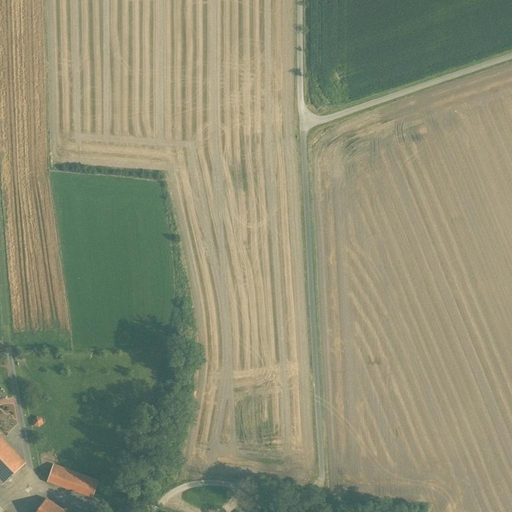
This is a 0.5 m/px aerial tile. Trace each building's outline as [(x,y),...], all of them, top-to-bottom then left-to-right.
[(41,419),(36,417),(32,420),(33,425),(38,427),(42,424),(41,419)] [(25,463),(0,437),(0,482),(2,484),(1,485),(25,463)] [(66,471),(52,466),(47,481),(61,486),(66,471)] [(66,471),(61,486),(96,498),(101,484),(66,471)] [(65,511),(46,499),(36,511),(65,511)]
